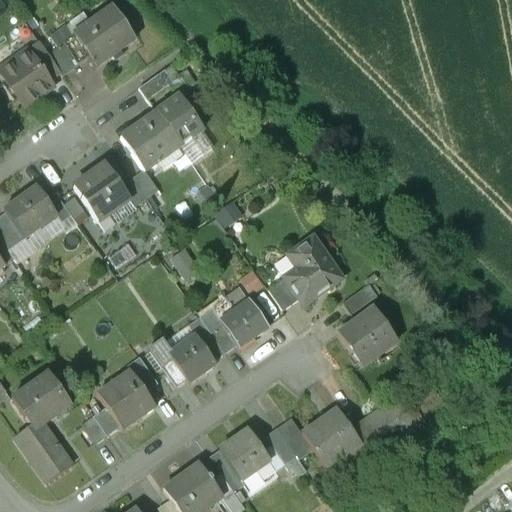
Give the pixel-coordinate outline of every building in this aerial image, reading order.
[(134,43),(111,9),(72,36),(74,39),(88,60),(95,70),(134,43)] [(67,43),(59,32),(39,46),(60,75),(62,78),(88,60),(74,39),(67,43)] [(27,54),(48,84),(60,75),(39,46),(27,54)] [(26,53),(0,70),(0,72),(8,84),(3,88),(13,103),(19,100),(25,109),(53,91),(48,84),(27,54),(26,53)] [(137,91),(145,103),(168,87),(175,97),(185,90),(170,68),(137,91)] [(201,135),(177,100),(156,115),(180,149),(201,135)] [(156,115),(119,140),(143,175),(144,175),(145,174),(180,149),(156,115)] [(106,167),(74,190),(98,225),(99,224),(97,220),(113,209),(115,212),(130,202),(122,190),(106,167)] [(133,181),(134,182),(147,201),(158,193),(145,174),(144,175),(143,175),(133,181)] [(122,190),(130,202),(135,209),(147,201),(134,182),(122,190)] [(38,192),(57,219),(56,220),(60,226),(71,219),(48,185),(39,191),(38,192)] [(37,189),(3,212),(6,215),(22,238),(24,242),(56,220),(57,219),(38,192),(39,191),(37,189)] [(76,226),(88,220),(72,196),(61,203),(76,226)] [(22,238),(6,215),(0,218),(0,241),(5,249),(7,248),(22,238)] [(312,242),(289,259),(290,260),(294,258),(301,269),(285,280),(300,302),(303,307),(339,281),(312,242)] [(253,271),(240,281),(252,297),(265,287),(253,271)] [(300,302),(285,280),(267,293),(282,314),(300,302)] [(342,306),(349,317),(375,299),(368,288),(342,306)] [(267,293),(250,305),(265,326),(282,314),(267,293)] [(268,331),(248,303),(232,314),(224,303),(210,312),(218,323),(217,324),(235,349),(237,352),(268,331)] [(199,320),(224,357),(235,349),(217,324),(218,323),(210,312),(199,320)] [(396,345),(373,312),(337,337),(360,370),(396,345)] [(187,329),(194,339),(212,365),(224,357),(199,320),(187,329)] [(194,339),(170,355),(161,342),(148,352),(175,391),(186,384),(188,387),(214,369),(212,365),(194,339)] [(126,369),(129,374),(143,394),(156,385),(138,360),(126,369)] [(129,374),(96,397),(105,410),(119,430),(122,434),(155,411),(143,394),(129,374)] [(48,375),(12,401),(31,429),(14,441),(46,487),(71,469),(42,428),(70,409),(48,375)] [(403,395),(350,432),(373,465),(412,438),(417,446),(428,438),(423,431),(426,429),(403,395)] [(92,419),(106,439),(119,430),(105,410),(92,419)] [(350,432),(337,413),(301,437),(312,452),(325,471),(340,461),(353,479),(373,465),(350,432)] [(93,448),(106,439),(92,419),(79,428),(93,448)] [(312,452),(301,437),(292,423),(277,433),(297,462),(312,452)] [(249,433),(219,454),(231,472),(240,484),(270,464),(264,454),(249,433)] [(304,472),(297,462),(277,433),(266,441),(271,449),(277,459),(289,475),(293,472),(297,478),(304,472)] [(270,464),(277,459),(271,449),(264,454),(270,464)] [(221,479),(231,472),(219,454),(209,461),(221,479)] [(198,468),(161,494),(173,511),(204,511),(220,501),(221,501),(210,485),(211,484),(209,480),(207,481),(198,468)] [(244,511),(231,493),(221,501),(220,501),(227,511),(244,511)]
